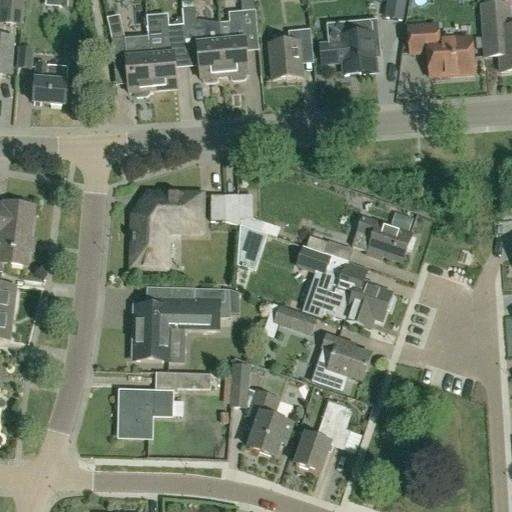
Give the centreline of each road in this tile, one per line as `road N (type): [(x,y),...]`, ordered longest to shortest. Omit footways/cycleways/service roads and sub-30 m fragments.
road 1 (tertiary): [(511,114),(93,148)]
road 2 (residential): [(42,480),(83,330),(93,148)]
road 3 (residential): [(299,511),(197,487),(42,480)]
road 4 (residential): [(499,511),(485,287),(496,259)]
